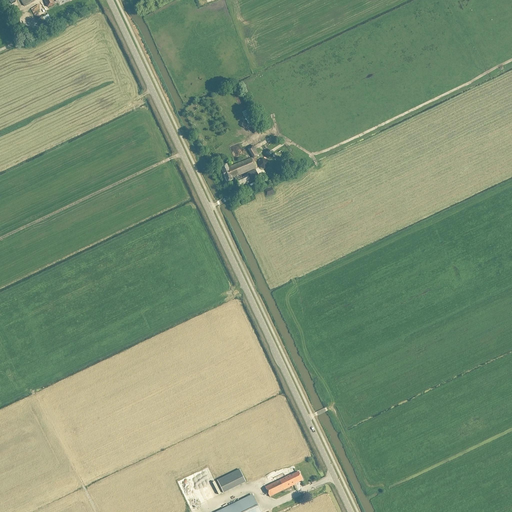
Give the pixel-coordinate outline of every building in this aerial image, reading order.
[(247,120),(235,91),(229,94),(241,122),(247,120)] [(237,154),(242,150),(242,149),(243,148),(240,144),(233,149),(237,154)] [(252,145),(247,148),(253,159),(258,155),(252,145)] [(287,166),(281,151),(272,155),(278,170),(287,166)] [(255,170),(237,177),(237,176),(255,168),(251,158),(228,168),(227,165),(220,167),(226,182),(233,180),(232,178),(235,177),(235,178),(234,179),(238,187),(259,178),(255,170)] [(274,194),(271,187),(263,190),(265,197),(274,194)] [(223,493),(245,482),(239,469),(217,480),(223,493)] [(290,475),(288,476),(265,487),(269,497),(280,492),(295,484),(302,480),(298,472),(291,475),(290,475)] [(236,496),(238,499),(247,494),(246,491),(236,496)] [(260,511),(252,495),(218,511),(260,511)]
